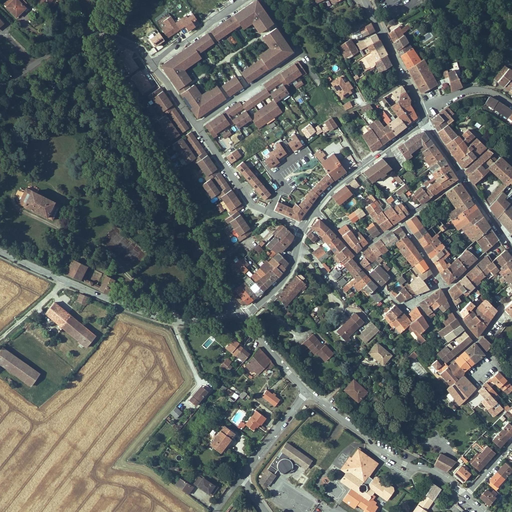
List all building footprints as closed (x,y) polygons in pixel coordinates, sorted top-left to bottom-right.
[(254,0),(212,29),(219,39),(242,23),(255,14),(266,29),(276,22),(261,0),(254,0)] [(0,3),(0,18),(2,17),(4,19),(6,17),(9,14),(0,3)] [(197,23),(194,19),(199,16),(195,11),(190,15),(188,13),(178,20),(182,26),(186,24),(185,22),(186,22),(190,28),(197,23)] [(178,20),(173,13),(165,18),(169,24),(164,27),(169,35),(182,26),(178,20)] [(255,14),(242,23),(245,27),(255,21),(262,32),(266,29),(255,14)] [(360,28),(362,32),(373,25),(372,21),(360,28)] [(392,34),(395,40),(404,32),(403,30),(400,23),(390,31),(392,34)] [(373,25),(362,32),(364,35),(375,29),(373,25)] [(242,72),(249,82),(295,50),(279,26),(268,33),(278,47),(263,58),(242,72)] [(162,63),(179,88),(188,81),(178,66),(200,51),(215,41),(209,31),(162,63)] [(358,43),(362,50),(379,38),(378,35),(376,32),(358,43)] [(404,32),(395,40),(396,44),(398,48),(409,40),(404,32)] [(159,33),(149,41),(155,48),(165,41),(159,33)] [(260,54),(263,58),(278,47),(268,33),(265,36),(272,47),(260,54)] [(340,45),(347,60),(359,51),(355,45),(354,42),(351,38),(340,45)] [(379,38),(362,50),(366,55),(383,44),(381,41),(379,38)] [(409,40),(398,48),(402,56),(408,68),(421,59),(409,40)] [(383,44),(366,55),(370,65),(371,64),(372,64),(373,64),(373,63),(374,61),(386,54),(387,53),(385,49),(383,44)] [(153,47),(147,52),(151,56),(156,51),(153,47)] [(139,68),(130,57),(132,55),(128,49),(116,58),(128,76),(139,68)] [(186,68),(203,56),(200,51),(178,66),(188,81),(192,78),(186,68)] [(386,54),(374,61),(380,71),(391,64),(388,58),(386,54)] [(421,59),(408,68),(420,92),(427,88),(435,84),(437,83),(436,80),(424,57),(421,59)] [(454,70),(447,73),(447,75),(448,81),(449,91),(454,89),(460,87),(458,76),(461,74),(457,61),(452,63),(454,70)] [(494,78),(497,80),(500,83),(504,86),(511,75),(511,68),(506,63),(494,78)] [(153,85),(141,68),(132,74),(143,91),(153,85)] [(266,83),(268,87),(278,101),(291,92),(279,74),(266,83)] [(181,92),(198,116),(244,85),(237,75),(220,87),(201,100),(191,85),(181,92)] [(354,90),(350,84),(347,86),(342,79),(333,85),(343,101),(352,95),(351,92),(354,90)] [(201,100),(220,87),(218,83),(202,93),(195,82),(191,85),(201,100)] [(394,90),(413,121),(418,117),(415,110),(412,106),(409,101),(412,99),(406,86),(404,83),(394,90)] [(158,102),(168,96),(161,85),(149,93),(151,97),(153,96),(158,102)] [(399,115),(406,126),(410,123),(413,121),(394,90),(385,96),(399,115)] [(485,101),(489,104),(494,97),(493,97),(492,96),(490,95),(489,94),(485,101)] [(175,106),(168,96),(158,102),(162,109),(160,111),(163,115),(166,112),(170,110),(175,106)] [(494,97),(489,104),(497,110),(504,103),(503,103),(500,101),(494,97)] [(241,100),(228,109),(236,122),(240,127),(253,118),(241,100)] [(350,100),(342,103),(345,110),(353,106),(350,100)] [(504,103),(497,110),(508,118),(508,117),(511,113),(511,110),(509,108),(504,103)] [(448,105),(446,107),(455,118),(459,115),(450,104),(448,105)] [(174,117),(180,113),(175,106),(170,110),(174,117)] [(444,109),(441,111),(449,121),(450,122),(455,118),(446,107),(444,109)] [(236,122),(228,109),(217,117),(224,128),(231,123),(232,125),(236,122)] [(384,115),(390,123),(392,121),(390,117),(391,117),(386,110),(382,113),(384,115)] [(449,121),(441,111),(434,117),(435,121),(437,126),(439,129),(449,121)] [(163,125),(171,119),(166,112),(163,115),(158,118),(163,125)] [(185,120),(180,113),(174,117),(179,124),(185,120)] [(383,128),(390,138),(393,136),(397,133),(390,123),(384,115),(379,119),(376,114),(373,116),(378,123),(382,129),(383,128)] [(402,129),(406,126),(399,115),(397,117),(395,114),(391,117),(390,117),(392,121),(390,123),(397,133),(402,129)] [(336,128),(343,124),(338,115),(332,118),(330,119),(334,125),(336,128)] [(217,132),(224,128),(217,117),(206,124),(215,137),(218,134),(217,132)] [(175,126),(171,119),(163,125),(167,132),(175,126)] [(330,119),(324,122),(329,128),(331,132),(335,129),(336,128),(334,125),(330,119)] [(189,127),(185,120),(179,124),(183,131),(189,127)] [(450,122),(449,121),(439,129),(444,137),(448,143),(459,133),(454,127),(450,122)] [(372,128),(383,144),(386,142),(390,138),(383,128),(382,129),(378,123),(372,128)] [(180,133),(175,126),(167,132),(172,138),(180,133)] [(379,147),(383,144),(372,128),(364,133),(374,150),(379,147)] [(404,141),(411,152),(419,145),(423,142),(422,141),(428,135),(426,132),(424,128),(417,131),(404,141)] [(465,136),(463,138),(466,142),(476,134),(469,128),(463,133),(465,136)] [(190,141),(196,137),(192,130),(185,134),(190,141)] [(294,153),(304,147),(295,132),(290,135),(291,138),(287,141),(294,153)] [(459,133),(448,143),(450,145),(451,148),(463,138),(459,133)] [(419,145),(425,155),(431,150),(434,154),(438,150),(435,146),(431,140),(428,135),(422,141),(423,142),(419,145)] [(179,149),(187,143),(182,136),(174,142),(179,149)] [(479,136),(469,145),(472,149),(473,148),(482,140),(479,136)] [(201,143),(196,137),(190,141),(194,148),(201,143)] [(463,138),(451,148),(455,153),(459,160),(471,149),(472,149),(469,145),(466,142),(463,138)] [(219,142),(224,149),(228,147),(223,139),(219,142)] [(482,140),(473,148),(478,154),(488,145),(482,140)] [(274,149),(259,158),(264,167),(268,164),(270,168),(280,162),(278,158),(282,155),(284,157),(288,154),(279,141),(272,146),(274,149)] [(399,145),(393,149),(405,165),(407,163),(405,161),(413,155),(411,152),(404,141),(399,145)] [(183,155),(191,150),(187,143),(179,149),(183,155)] [(199,154),(205,150),(201,143),(194,148),(199,154)] [(468,172),(469,174),(490,154),(493,151),(490,147),(466,170),(468,172)] [(236,149),(225,158),(231,165),(242,156),(236,149)] [(477,155),(471,149),(459,160),(461,163),(464,167),(477,155)] [(196,157),(191,150),(183,155),(188,162),(193,159),(196,157)] [(202,168),(213,161),(205,150),(199,154),(196,157),(193,159),(195,162),(197,161),(202,168)] [(425,158),(430,164),(442,156),(440,152),(438,150),(434,154),(431,150),(425,155),(424,156),(425,158)] [(315,155),(327,171),(340,161),(334,153),(325,159),(322,155),(319,151),(315,154),(315,155)] [(490,154),(469,174),(472,178),(475,182),(493,166),(491,165),(496,160),(490,154)] [(385,171),(391,166),(383,155),(378,158),(375,161),(372,163),(380,174),(381,176),(383,177),(387,174),(386,172),(385,171)] [(503,181),(507,184),(509,182),(505,179),(511,172),(511,165),(501,155),(496,160),(491,165),(493,166),(505,179),(503,181)] [(430,164),(435,171),(446,162),(444,159),(442,156),(430,164)] [(220,172),(213,161),(202,168),(207,174),(204,176),(207,180),(220,172)] [(345,170),(340,161),(327,171),(333,179),(341,173),(345,170)] [(264,201),(272,195),(242,162),(235,169),(264,201)] [(433,172),(437,177),(450,167),(448,165),(446,162),(435,171),(433,172)] [(380,174),(372,163),(368,166),(376,177),(380,174)] [(376,177),(368,166),(364,169),(366,173),(371,179),(372,181),(376,177)] [(450,167),(437,177),(438,178),(432,183),(431,181),(425,186),(425,187),(432,195),(452,181),(456,178),(450,167)] [(203,183),(207,190),(225,179),(220,172),(207,180),(203,183)] [(403,180),(397,173),(394,175),(400,183),(403,180)] [(2,175),(0,179),(0,192),(1,193),(9,178),(2,175)] [(356,178),(348,184),(352,190),(361,184),(356,178)] [(217,194),(229,185),(225,179),(207,190),(212,197),(217,194)] [(446,190),(458,206),(471,196),(464,187),(460,180),(453,185),(446,190)] [(507,184),(503,181),(491,195),(495,198),(502,190),(507,184)] [(396,190),(399,195),(404,191),(409,187),(407,185),(405,183),(396,190)] [(64,201),(31,184),(23,200),(57,217),(64,201)] [(339,205),(353,193),(347,184),(333,196),(339,205)] [(236,196),(229,185),(217,194),(220,198),(222,196),(226,203),(236,196)] [(432,195),(425,187),(422,189),(420,186),(415,191),(414,191),(414,192),(414,193),(415,194),(421,203),(432,195)] [(492,207),(494,210),(498,216),(510,202),(505,198),(504,197),(506,194),(502,190),(495,198),(490,204),(492,207)] [(404,191),(399,195),(404,201),(408,199),(404,191)] [(487,200),(490,204),(495,198),(491,195),(487,200)] [(244,207),(236,196),(226,203),(231,210),(229,211),(232,215),(238,211),(244,207)] [(458,206),(448,214),(453,220),(454,222),(455,224),(460,219),(478,206),(474,201),(471,196),(458,206)] [(366,206),(373,217),(380,212),(377,207),(380,204),(376,198),(366,206)] [(396,203),(405,215),(407,214),(409,212),(400,200),(396,203)] [(511,204),(510,202),(498,216),(504,224),(510,233),(511,231),(511,204)] [(393,205),(402,217),(403,216),(405,215),(396,203),(393,205)] [(215,207),(220,214),(224,211),(219,204),(215,207)] [(392,204),(384,209),(393,223),(399,219),(402,217),(393,205),(392,204)] [(310,210),(312,208),(308,206),(308,207),(304,205),(300,211),(306,216),(308,213),(309,211),(310,210)] [(460,219),(464,224),(481,211),(479,208),(478,206),(460,219)] [(364,213),(360,207),(355,211),(360,218),(365,214),(364,213)] [(380,212),(373,217),(383,230),(387,227),(392,224),(382,210),(380,212)] [(245,222),(238,211),(232,215),(226,219),(228,223),(230,222),(235,229),(245,222)] [(464,224),(462,225),(474,239),(476,237),(490,224),(489,223),(481,211),(464,224)] [(410,225),(419,238),(427,232),(426,230),(415,214),(407,220),(410,225)] [(431,226),(436,232),(438,231),(453,220),(448,214),(431,226)] [(325,239),(327,242),(336,234),(328,225),(321,218),(314,225),(316,227),(313,231),(310,234),(316,240),(321,235),(325,239)] [(460,219),(455,224),(459,228),(462,225),(464,224),(460,219)] [(252,232),(245,222),(235,229),(240,235),(237,237),(240,241),(252,232)] [(288,225),(286,223),(277,232),(277,233),(279,235),(288,225)] [(279,235),(289,246),(294,241),(295,240),(295,238),(296,237),(296,236),(297,234),(297,233),(289,224),(288,225),(279,235),(277,233),(271,239),(273,241),(279,235)] [(346,238),(353,248),(359,242),(355,237),(346,224),(339,230),(346,238)] [(476,237),(481,244),(495,231),(490,224),(476,237)] [(370,233),(377,228),(375,225),(368,230),(370,233)] [(400,226),(392,231),(396,236),(403,230),(400,226)] [(377,228),(370,233),(371,234),(373,238),(377,235),(380,232),(377,228)] [(403,230),(396,236),(399,240),(406,235),(403,230)] [(388,234),(385,236),(392,246),(393,245),(396,243),(399,240),(396,236),(392,231),(388,234)] [(421,241),(424,245),(438,235),(440,233),(438,231),(436,232),(431,236),(427,232),(419,238),(421,241)] [(495,231),(481,244),(485,250),(492,244),(498,237),(496,234),(495,231)] [(359,242),(353,248),(357,252),(361,248),(368,242),(365,239),(360,233),(355,237),(359,242)] [(336,234),(327,242),(332,248),(341,240),(338,237),(336,234)] [(275,247),(279,251),(282,248),(284,251),(287,248),(289,246),(279,235),(273,241),(270,243),(274,247),(275,247)] [(399,240),(396,243),(402,249),(411,241),(408,238),(406,235),(399,240)] [(438,235),(424,245),(426,248),(427,251),(441,241),(442,240),(438,235)] [(380,240),(387,248),(388,247),(389,248),(391,247),(392,246),(385,236),(382,238),(380,240)] [(341,240),(332,248),(336,253),(345,246),(344,244),(341,240)] [(374,244),(382,252),(387,248),(380,240),(376,243),(374,244)] [(411,241),(402,249),(416,264),(417,264),(423,258),(417,250),(415,247),(411,241)] [(441,241),(427,251),(429,254),(431,257),(444,247),(445,246),(441,241)] [(457,254),(467,265),(472,261),(476,257),(472,252),(470,250),(474,245),(471,242),(457,254)] [(317,250),(322,257),(329,251),(324,244),(317,250)] [(371,247),(370,248),(377,256),(382,262),(386,267),(388,265),(379,254),(382,252),(374,244),(371,247)] [(345,246),(336,253),(334,255),(337,259),(348,249),(345,246)] [(444,247),(431,257),(432,259),(433,261),(444,252),(446,250),(444,247)] [(365,258),(369,263),(377,256),(370,248),(364,252),(362,255),(365,258)] [(497,256),(500,260),(509,252),(507,250),(506,248),(497,256)] [(348,249),(337,259),(339,262),(342,260),(350,252),(349,250),(348,249)] [(329,251),(322,257),(321,257),(324,261),(332,254),(329,251)] [(283,252),(278,256),(281,260),(286,255),(283,252)] [(350,252),(342,260),(341,262),(344,265),(345,264),(351,258),(354,255),(352,254),(350,252)] [(444,252),(433,261),(436,264),(440,270),(447,264),(442,258),(444,256),(446,255),(444,252)] [(481,261),(477,265),(484,274),(490,270),(493,273),(511,256),(509,252),(500,260),(497,263),(496,264),(493,261),(492,260),(489,255),(481,261)] [(243,256),(242,256),(248,263),(251,260),(246,254),(243,256)] [(452,259),(461,270),(465,267),(467,265),(457,254),(453,258),(452,259)] [(77,255),(69,270),(83,277),(90,262),(77,255)] [(273,260),(277,264),(279,262),(282,260),(288,265),(289,263),(292,261),(286,255),(281,260),(278,256),(273,260)] [(242,256),(237,259),(244,266),(248,263),(242,256)] [(511,256),(493,273),(494,274),(494,275),(500,270),(504,275),(511,268),(511,256)] [(269,260),(263,266),(268,272),(275,266),(277,264),(273,260),(271,258),(270,257),(268,259),(269,260)] [(351,258),(345,264),(349,270),(356,264),(353,261),(351,258)] [(360,263),(364,268),(369,263),(365,258),(360,263)] [(237,259),(233,262),(235,264),(239,269),(244,266),(237,259)] [(449,262),(447,264),(455,275),(458,273),(461,270),(452,259),(449,262)] [(282,260),(279,262),(286,269),(289,267),(288,265),(282,260)] [(277,264),(275,266),(282,274),(284,271),(286,269),(279,262),(277,264)] [(328,272),(330,269),(324,262),(322,264),(328,272)] [(369,263),(364,268),(367,272),(372,267),(369,263)] [(356,264),(349,270),(354,275),(360,269),(358,267),(356,264)] [(376,280),(382,285),(391,277),(380,264),(369,274),(376,280)] [(447,264),(440,270),(445,277),(448,281),(455,275),(447,264)] [(332,270),(335,274),(340,269),(337,265),(332,270)] [(484,274),(477,265),(474,267),(472,269),(480,278),(484,274)] [(271,275),(275,280),(279,276),(282,274),(275,266),(268,272),(263,266),(259,269),(268,278),(271,275)] [(340,269),(335,274),(338,277),(343,272),(342,271),(344,269),(342,267),(340,269)] [(420,277),(422,279),(432,273),(429,267),(419,276),(420,277)] [(258,270),(271,284),(273,282),(275,280),(271,275),(268,278),(259,269),(258,270)] [(360,269),(354,275),(355,277),(345,286),(349,290),(365,275),(362,271),(360,269)] [(411,269),(402,276),(405,280),(414,273),(411,269)] [(252,275),(265,289),(269,286),(271,284),(258,270),(256,272),(252,275)] [(466,274),(475,285),(480,281),(471,270),(468,272),(466,274)] [(110,272),(103,287),(111,291),(118,275),(110,272)] [(248,279),(261,293),(263,291),(265,289),(252,275),(249,272),(245,276),(248,279)] [(289,287),(280,295),(289,303),(305,286),(307,287),(311,282),(307,280),(310,277),(304,272),(302,275),(301,275),(289,287)] [(460,279),(469,291),(475,285),(466,274),(462,277),(460,279)] [(344,284),(349,279),(346,275),(340,279),(344,284)] [(365,275),(349,290),(351,292),(358,286),(361,289),(363,287),(370,280),(367,277),(365,275)] [(420,277),(410,285),(417,293),(421,291),(430,288),(426,284),(422,279),(420,277)] [(244,283),(256,297),(258,295),(261,293),(248,279),(244,283)] [(458,281),(456,283),(462,291),(463,292),(464,290),(467,293),(469,291),(460,279),(458,281)] [(370,280),(363,287),(369,294),(379,303),(383,298),(374,289),(377,286),(373,283),(370,280)] [(251,300),(256,297),(244,283),(241,285),(238,288),(241,291),(237,294),(245,303),(249,301),(251,300)] [(405,287),(412,296),(414,295),(417,293),(410,285),(409,283),(405,287)] [(462,291),(456,283),(450,287),(448,289),(456,303),(461,299),(458,294),(462,291)] [(369,294),(363,287),(361,289),(360,290),(366,297),(369,294)] [(412,296),(405,287),(398,295),(395,292),(393,295),(400,302),(405,299),(412,296)] [(440,288),(428,297),(432,302),(444,293),(442,291),(440,288)] [(444,293),(432,302),(436,307),(439,305),(442,310),(448,305),(446,303),(445,300),(447,298),(444,293)] [(84,306),(88,298),(79,295),(75,303),(84,306)] [(425,299),(433,310),(436,307),(432,302),(428,297),(426,298),(425,299)] [(433,310),(425,299),(422,301),(420,303),(429,314),(433,310)] [(484,303),(494,314),(496,311),(497,310),(488,299),(484,303)] [(386,313),(396,326),(407,316),(402,311),(399,307),(395,303),(389,309),(387,306),(383,310),(386,313)] [(469,303),(461,309),(465,313),(472,307),(469,303)] [(485,313),(490,319),(492,317),(494,314),(484,303),(480,308),(485,313)] [(477,314),(468,322),(469,325),(471,327),(480,318),(485,313),(480,308),(477,304),(476,305),(479,308),(475,312),(477,314)] [(95,337),(57,305),(48,314),(87,346),(95,337)] [(465,320),(468,322),(477,314),(475,312),(479,308),(476,305),(463,317),(465,320)] [(409,320),(407,316),(396,326),(400,333),(407,326),(410,324),(411,322),(422,314),(417,307),(412,311),(409,313),(412,318),(409,320)] [(367,318),(358,309),(353,313),(354,314),(345,322),(346,323),(339,329),(347,337),(360,324),(367,318)] [(445,321),(450,328),(460,320),(456,313),(451,317),(445,321)] [(480,318),(486,324),(488,322),(490,319),(485,313),(480,318)] [(418,338),(422,343),(426,339),(421,333),(429,325),(426,320),(422,314),(411,322),(410,324),(414,328),(414,330),(419,336),(418,338)] [(480,318),(471,327),(478,335),(486,324),(480,318)] [(461,322),(460,320),(450,328),(439,337),(443,341),(463,325),(461,322)] [(358,335),(366,343),(379,329),(372,322),(358,335)] [(225,330),(228,335),(233,332),(229,327),(225,330)] [(456,339),(459,343),(469,335),(467,333),(466,331),(456,339)] [(317,346),(314,348),(318,352),(321,350),(329,359),(334,355),(331,351),(333,349),(328,342),(326,343),(316,332),(310,337),(317,346)] [(451,351),(455,355),(472,339),(469,335),(459,343),(451,351)] [(484,336),(480,341),(485,346),(488,350),(493,345),(484,336)] [(317,346),(310,337),(301,344),(306,350),(312,345),(314,348),(317,346)] [(228,347),(233,351),(239,345),(240,343),(235,338),(233,340),(232,342),(228,347)] [(392,354),(379,342),(370,351),(384,363),(392,354)] [(461,354),(470,366),(484,354),(480,349),(475,342),(461,354)] [(239,345),(233,351),(237,355),(243,348),(239,345)] [(0,351),(0,363),(6,367),(14,356),(2,348),(0,351)] [(243,348),(237,355),(244,360),(249,354),(243,348)] [(260,376),(265,370),(271,364),(258,349),(245,365),(253,373),(255,371),(260,376)] [(438,353),(446,362),(450,359),(446,353),(442,349),(438,353)] [(450,349),(446,353),(450,359),(455,355),(451,351),(450,349)] [(446,362),(438,353),(437,353),(445,362),(442,365),(437,358),(431,363),(449,387),(463,376),(462,374),(465,371),(455,359),(448,366),(446,363),(446,362)] [(455,359),(465,371),(467,369),(470,366),(461,354),(455,359)] [(34,370),(14,356),(6,367),(26,382),(34,370)] [(412,369),(422,376),(425,371),(415,364),(412,369)] [(34,370),(26,382),(32,385),(40,374),(34,370)] [(496,374),(493,377),(495,379),(498,383),(505,375),(501,370),(496,374)] [(505,375),(498,383),(501,387),(505,383),(509,389),(510,388),(511,389),(511,392),(509,395),(511,398),(511,397),(511,383),(510,382),(507,379),(505,375)] [(463,376),(449,387),(446,389),(459,406),(475,389),(471,385),(465,391),(461,395),(458,391),(462,387),(469,382),(463,376)] [(366,390),(354,378),(344,387),(357,400),(366,390)] [(487,383),(485,385),(498,402),(502,397),(496,389),(489,381),(487,383)] [(471,385),(469,382),(462,387),(458,391),(461,395),(465,391),(471,385)] [(505,383),(501,387),(509,395),(511,392),(511,389),(510,388),(509,389),(505,383)] [(207,390),(202,385),(189,400),(195,404),(207,390)] [(498,402),(485,385),(482,388),(480,390),(495,410),(500,405),(498,402)] [(227,387),(224,391),(235,399),(238,395),(227,387)] [(245,401),(249,395),(243,390),(239,395),(245,401)] [(280,403),(267,393),(262,398),(276,409),(280,403)] [(181,411),(175,406),(170,412),(176,417),(181,411)] [(266,421),(256,414),(246,428),(253,433),(258,427),(261,428),(262,426),(266,421)] [(511,424),(509,422),(493,440),(500,446),(504,442),(509,437),(511,433),(511,424)] [(237,436),(226,428),(211,447),(222,455),(228,448),(237,436)] [(287,440),(286,441),(303,453),(302,455),(306,457),(302,463),(304,464),(307,466),(313,458),(287,440)] [(303,453),(286,441),(260,476),(261,477),(268,481),(269,482),(276,473),(274,472),(278,467),(278,469),(280,470),(282,472),(283,472),(294,465),(294,464),(294,463),(296,462),(302,466),(304,464),(302,463),(306,457),(302,455),(303,453)] [(495,452),(487,445),(471,463),(479,469),(484,464),(491,456),(495,452)] [(375,459),(360,447),(353,456),(356,458),(350,466),(350,470),(346,470),(340,478),(350,486),(343,495),(354,504),(356,502),(360,490),(358,488),(357,485),(359,482),(363,482),(369,474),(375,465),(375,459)] [(447,470),(456,461),(440,453),(435,464),(446,470),(447,470)] [(350,466),(356,458),(353,456),(351,454),(342,466),(346,470),(350,470),(350,466)] [(470,472),(461,464),(454,472),(464,480),(470,472)] [(511,471),(503,464),(502,466),(490,478),(487,481),(495,488),(511,471)] [(369,474),(363,482),(365,484),(366,488),(364,490),(360,490),(356,502),(363,508),(361,510),(361,511),(371,511),(372,511),(371,501),(367,498),(369,496),(369,494),(371,494),(373,490),(383,498),(387,494),(391,494),(393,491),(393,487),(390,485),(386,485),(385,487),(378,481),(380,480),(379,477),(377,475),(375,476),(373,477),(369,474)] [(180,476),(175,482),(187,492),(192,486),(180,476)] [(261,477),(259,480),(266,485),(268,481),(261,477)] [(209,486),(211,484),(203,478),(197,486),(207,494),(209,491),(212,488),(209,486)] [(427,511),(429,510),(427,508),(442,488),(433,481),(428,487),(430,489),(423,499),(412,511),(408,511),(407,511),(406,511),(427,511)] [(496,496),(491,491),(488,494),(485,491),(478,498),(487,507),(490,504),(492,501),(494,499),(493,498),(496,496)] [(354,504),(343,495),(342,497),(353,505),(354,504)]
